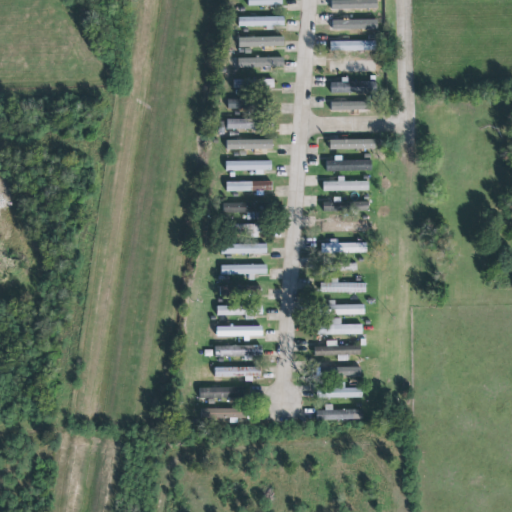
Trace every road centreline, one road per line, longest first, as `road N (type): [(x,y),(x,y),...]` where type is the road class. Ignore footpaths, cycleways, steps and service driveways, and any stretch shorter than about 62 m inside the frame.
road 1 (residential): [(309,0),(285,401)]
road 2 (residential): [(410,148),(405,0)]
